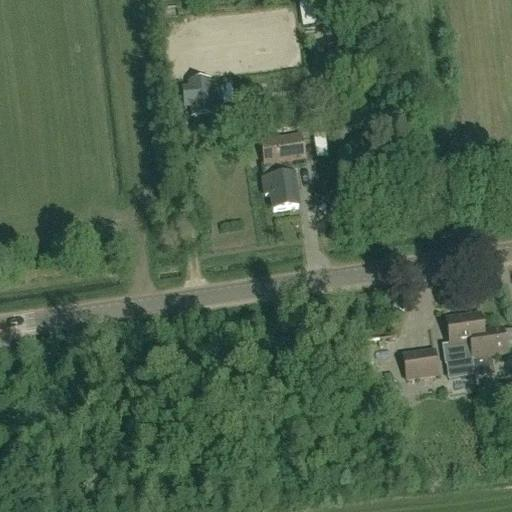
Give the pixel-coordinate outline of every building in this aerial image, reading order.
[(209,82),(208,82),(188,84),(190,109),(190,112),(211,110),(209,82)] [(327,159),(324,135),(313,136),(316,161),(327,159)] [(291,165),(304,163),(300,139),(263,144),(266,167),(260,168),(262,183),(264,199),(270,198),(273,214),(297,210),(293,178),(291,165)] [(445,323),(449,348),(443,349),(446,366),(472,362),(474,379),(491,376),(489,358),(506,356),(502,332),(482,335),(480,318),(445,323)] [(434,355),(402,359),(405,383),(437,379),(434,355)] [(395,385),(383,386),(383,387),(387,419),(387,420),(399,418),(395,385)]
